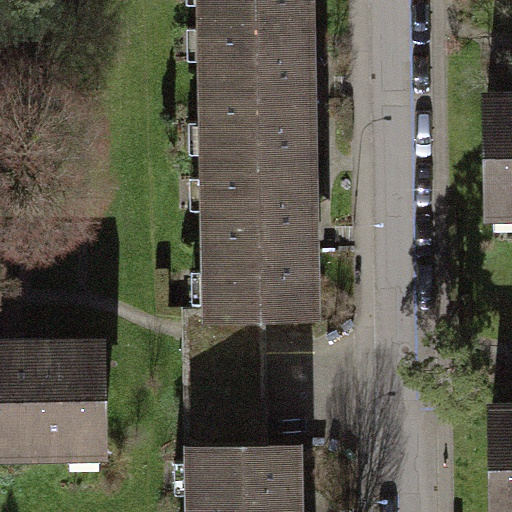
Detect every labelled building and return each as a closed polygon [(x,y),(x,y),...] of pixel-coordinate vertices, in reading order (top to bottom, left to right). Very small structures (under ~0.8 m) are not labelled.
[(197,0),(198,15),(296,14),(295,0),(197,0)] [(199,163),(297,162),(296,87),(296,14),(198,15),(199,163)] [(489,209),(511,208),(511,98),(487,99),(489,209)] [(297,162),(199,163),(200,305),(200,312),(256,312),(298,312),(297,235),(297,162)] [(177,306),(178,350),(243,349),(244,445),(257,445),(256,312),(200,312),(200,305),(177,306)] [(95,345),(0,345),(0,447),(96,447),(95,345)] [(186,445),(244,445),(243,349),(178,350),(179,445),(186,445)] [(511,511),(511,408),(495,408),(495,511),(511,511)] [(186,445),(186,511),(287,511),(287,444),(257,445),(244,445),(186,445)]
